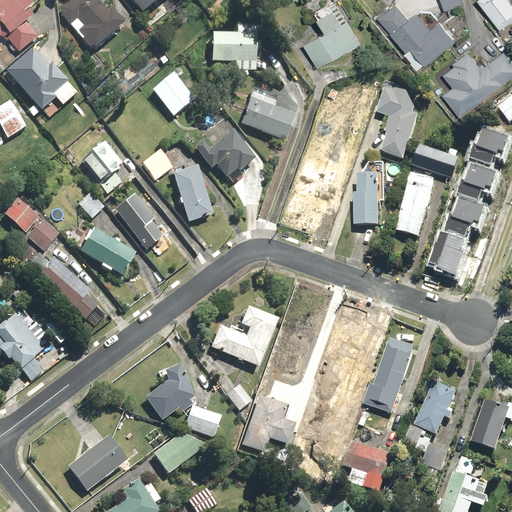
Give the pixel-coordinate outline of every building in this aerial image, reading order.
[(0,39),(1,38),(2,40),(4,39),(7,42),(8,41),(19,54),(39,38),(26,23),(34,17),(29,11),(33,7),(27,0),(18,0),(15,4),(11,0),(3,0),(0,3),(0,39)] [(108,14),(95,0),(72,0),(62,9),(61,16),(90,51),(93,48),(95,51),(125,26),(112,11),(108,14)] [(130,0),(142,15),(161,0),(130,0)] [(326,29),(305,41),(319,65),(363,40),(349,16),(347,17),(337,0),(334,0),(316,11),(326,29)] [(463,5),(461,0),(441,0),(445,11),(463,5)] [(511,0),(480,0),(501,29),(511,21),(511,0)] [(397,4),(379,18),(406,53),(412,48),(426,65),(457,40),(441,20),(431,27),(418,11),(408,18),(397,4)] [(237,36),(212,35),(212,63),(236,63),(236,71),(256,72),(257,29),(237,28),(237,36)] [(33,49),(7,72),(41,112),(56,100),(63,107),(77,95),(68,84),(69,83),(52,64),(49,67),(33,49)] [(454,86),(443,94),(460,117),(501,86),(511,77),(511,60),(505,51),(486,66),(484,64),(479,64),(469,50),(454,62),(456,65),(444,74),(454,86)] [(174,75),(152,92),(173,118),(195,101),(174,75)] [(391,123),(381,152),(404,159),(420,115),(415,113),(416,109),(409,94),(397,90),(396,94),(386,90),(379,114),(390,118),(391,123)] [(252,96),(241,126),(286,142),(295,117),(274,109),(276,104),(252,96)] [(511,96),(498,107),(510,123),(511,121),(511,96)] [(10,102),(0,108),(0,127),(7,141),(26,129),(10,102)] [(475,143),(470,157),(492,165),(498,148),(502,150),(507,136),(482,127),(476,144),(475,143)] [(256,160),(233,133),(210,152),(202,143),(194,150),(211,171),(216,167),(226,180),(237,172),(239,174),(256,160)] [(105,144),(81,164),(107,196),(122,184),(115,175),(120,171),(118,168),(122,165),(105,144)] [(461,159),(419,145),(412,166),(453,180),(461,159)] [(160,152),(143,165),(155,182),(173,169),(160,152)] [(462,178),(457,192),(479,200),(485,184),(490,185),(495,171),(470,162),(464,179),(462,178)] [(343,184),(302,167),(290,197),(314,207),(311,213),(328,220),(343,184)] [(197,169),(173,177),(189,225),(213,217),(197,169)] [(413,174),(396,232),(420,239),(437,181),(413,174)] [(380,175),(358,175),(359,194),(355,194),(355,226),(381,226),(380,175)] [(90,195),(78,205),(92,221),(104,210),(90,195)] [(450,214),(445,228),(468,235),(473,219),(478,221),(483,206),(458,197),(452,214),(450,214)] [(134,198),(115,213),(147,252),(163,239),(152,225),(154,223),(134,198)] [(17,201),(4,217),(25,235),(39,219),(17,201)] [(43,222),(28,239),(44,253),(59,235),(43,222)] [(136,256),(93,231),(80,253),(123,278),(136,256)] [(463,240),(440,231),(428,264),(455,274),(463,250),(460,249),(463,240)] [(53,261),(36,280),(85,322),(98,307),(87,298),(91,293),(53,261)] [(55,316),(43,304),(37,311),(49,323),(55,316)] [(219,327),(210,349),(258,368),(278,321),(247,308),(240,326),(249,330),(246,338),(219,327)] [(0,352),(8,362),(10,360),(20,372),(35,360),(34,359),(44,351),(42,349),(49,342),(35,325),(28,332),(15,317),(6,325),(5,324),(0,327),(0,352)] [(360,396),(371,362),(329,348),(318,382),(360,396)] [(375,369),(370,383),(401,394),(413,359),(388,350),(380,371),(375,369)] [(168,381),(145,399),(162,422),(194,398),(180,365),(165,372),(168,381)] [(435,383),(415,425),(438,436),(446,418),(451,420),(455,411),(450,409),(458,393),(435,383)] [(239,386),(226,397),(238,412),(251,402),(239,386)] [(397,396),(376,389),(370,407),(392,414),(397,396)] [(258,397),(241,447),(264,454),(268,440),(288,447),(295,425),(282,420),(287,406),(258,397)] [(486,401),(472,443),(497,451),(511,410),(486,401)] [(329,412),(307,404),(300,426),(321,434),(329,412)] [(221,417),(192,406),(183,429),(213,439),(221,417)] [(405,444),(416,450),(424,432),(413,427),(405,444)] [(180,434),(153,455),(168,475),(208,447),(180,434)] [(107,436),(67,467),(87,493),(127,462),(107,436)] [(393,455),(352,441),(343,466),(368,474),(364,487),(381,493),(393,455)] [(422,465),(441,472),(448,453),(429,446),(422,465)] [(457,473),(455,472),(439,511),(470,511),(473,504),(485,508),(489,497),(486,496),(489,486),(481,483),(481,482),(468,477),(469,475),(472,476),(477,463),(463,457),(457,473)] [(128,499),(107,511),(159,511),(154,505),(161,500),(150,484),(144,488),(138,479),(122,490),(128,499)] [(208,511),(217,506),(205,490),(188,503),(194,511),(208,511)] [(306,511),(312,509),(301,492),(284,503),(289,511),(306,511)] [(349,511),(343,503),(331,511),(349,511)]
